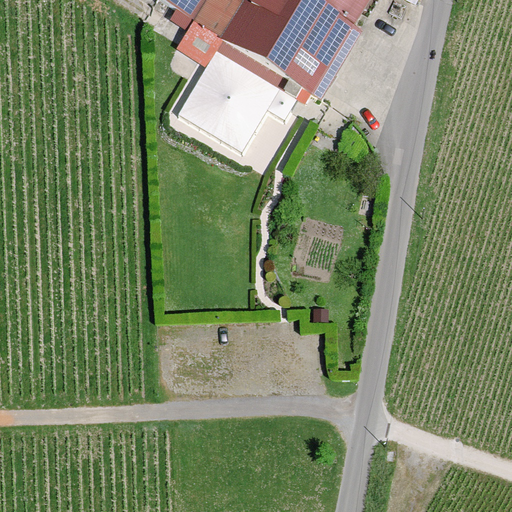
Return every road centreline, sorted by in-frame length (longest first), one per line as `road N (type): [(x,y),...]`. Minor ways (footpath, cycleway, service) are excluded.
road 1 (tertiary): [(441,0),(350,511)]
road 2 (track): [(0,419),(296,405),(369,415)]
road 3 (track): [(511,469),(367,424)]
